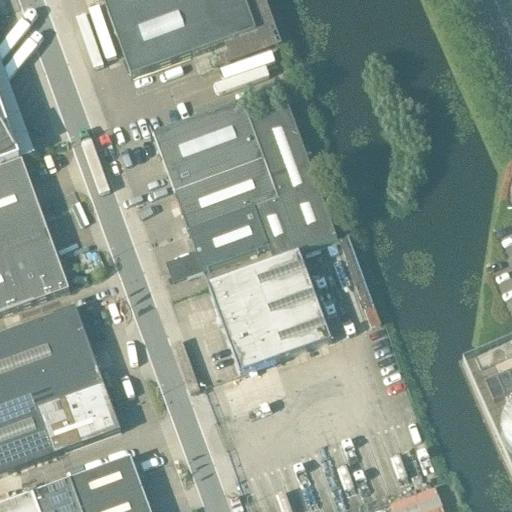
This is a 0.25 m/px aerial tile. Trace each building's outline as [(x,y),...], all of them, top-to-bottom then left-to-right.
[(150,0),(112,0),(107,2),(148,114),(187,100),(180,81),(261,51),(242,0),(171,0),(153,7),(150,0)] [(0,170),(20,163),(12,142),(19,134),(5,123),(12,114),(0,104),(0,100),(5,95),(0,90),(0,170)] [(264,164),(250,124),(243,105),(153,137),(175,196),(264,164)] [(299,257),(337,243),(289,110),(250,124),(264,164),(175,196),(189,236),(254,212),(268,252),(274,266),(299,257)] [(0,318),(45,303),(70,294),(59,265),(22,165),(0,172),(0,318)] [(189,236),(199,265),(204,276),(268,252),(254,212),(189,236)] [(0,408),(97,372),(75,312),(0,339),(0,408)] [(97,372),(0,408),(0,479),(121,436),(97,372)] [(80,511),(86,511),(141,492),(131,462),(70,484),(80,511)] [(80,511),(70,484),(31,498),(36,511),(80,511)] [(148,511),(141,492),(86,511),(148,511)] [(402,511),(445,511),(438,492),(401,507),(402,511)] [(0,511),(36,511),(31,498),(0,509),(0,511)]
